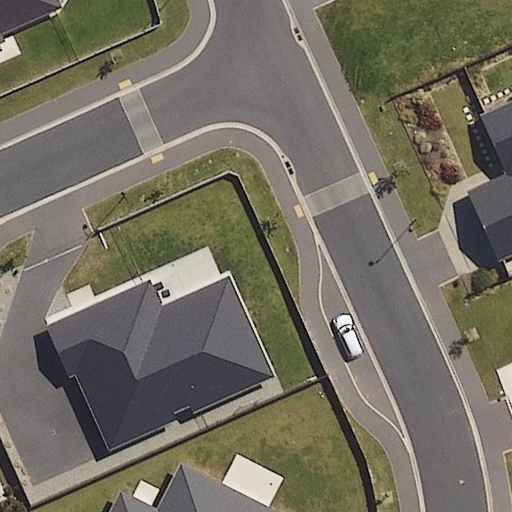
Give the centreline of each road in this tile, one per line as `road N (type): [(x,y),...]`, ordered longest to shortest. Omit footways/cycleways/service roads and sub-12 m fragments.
road 1 (residential): [(274,58),(434,408),(458,511)]
road 2 (residential): [(274,58),(0,182)]
